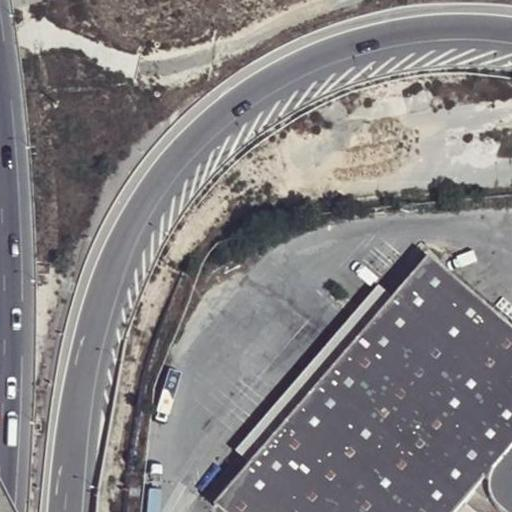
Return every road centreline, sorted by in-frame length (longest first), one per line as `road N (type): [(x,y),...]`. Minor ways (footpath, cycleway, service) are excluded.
road 1 (motorway): [(72,511),(95,328),(138,224),(193,147),(232,107),(318,55),(404,29),(511,27)]
road 2 (motorway): [(0,511),(13,319),(0,90)]
